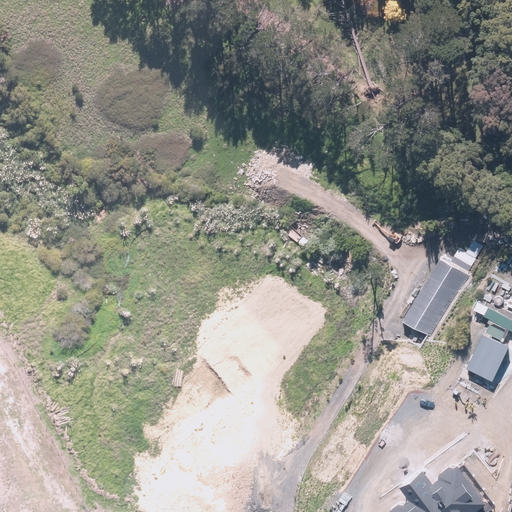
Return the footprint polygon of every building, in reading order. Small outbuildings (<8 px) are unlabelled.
[(486,245),(478,239),(470,251),(478,257),(486,245)] [(471,274),(444,257),(405,318),(431,335),(471,274)] [(511,315),(493,304),(488,313),(511,327),(511,315)] [(481,331),(466,365),(497,378),(511,345),(481,331)] [(395,511),(394,511),(466,511),(487,497),(461,462),(459,464),(455,463),(446,469),(445,474),(444,476),(445,478),(434,486),(424,471),(413,480),(423,494),(412,502),(410,500),(409,501),(404,501),(396,506),(395,511)]
